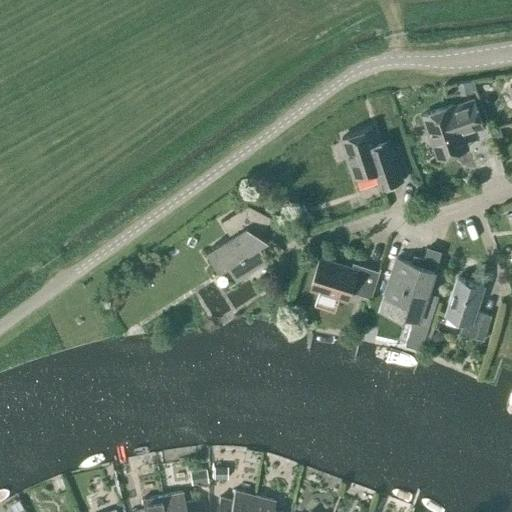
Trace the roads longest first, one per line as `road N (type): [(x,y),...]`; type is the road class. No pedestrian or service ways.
road 1 (unclassified): [(0,327),(364,67),(511,53)]
road 2 (unclassified): [(321,236),(377,219),(422,223),(474,203)]
